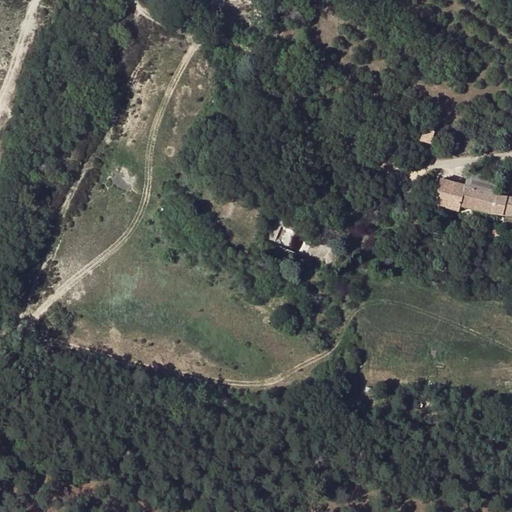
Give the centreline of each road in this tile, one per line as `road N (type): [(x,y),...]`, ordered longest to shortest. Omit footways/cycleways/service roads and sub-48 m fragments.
road 1 (track): [(22,335),(222,383),(259,384),(330,349),(354,310),(372,302),(401,304),(511,351)]
road 2 (track): [(198,35),(153,127),(134,230),(28,320),(22,335),(0,330)]
road 3 (track): [(259,0),(259,57),(280,137),(310,138),(390,169),(511,156)]
road 4 (track): [(259,57),(129,0)]
